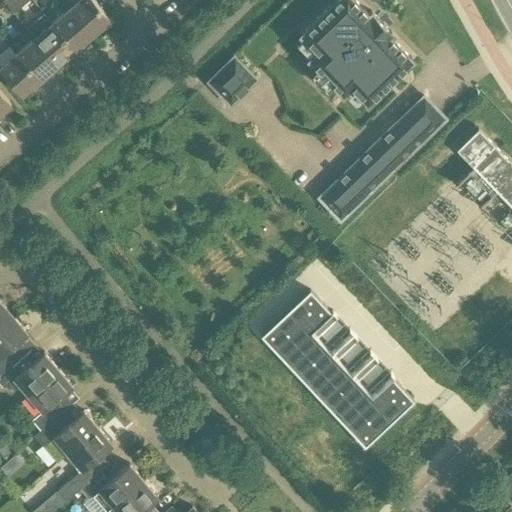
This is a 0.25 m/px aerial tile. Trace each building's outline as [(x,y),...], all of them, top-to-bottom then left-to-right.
[(94,0),(75,0),(69,6),(92,33),(101,25),(105,29),(113,22),(94,0)] [(369,11),(370,11),(368,12),(356,0),(333,0),(303,29),(302,29),(301,31),(302,33),(303,32),(317,48),(311,54),(310,54),(308,55),(310,57),(311,57),(341,88),(340,89),(342,91),(344,89),(350,82),(365,97),(365,98),(366,100),(368,98),(409,58),(411,57),(410,55),(409,55),(388,33),(389,31),(390,32),(391,30),(390,29),(389,29),(372,11),(371,9),(369,11)] [(69,6),(52,20),(78,52),(86,46),(82,41),(92,33),(69,6)] [(52,20),(34,35),(58,62),(67,54),(71,58),(78,52),(52,20)] [(58,62),(34,35),(16,50),(43,82),(50,76),(47,72),(58,62)] [(43,82),(16,50),(0,64),(0,67),(22,93),(32,84),(36,88),(43,82)] [(230,103),(256,79),(235,56),(209,81),(230,103)] [(0,119),(4,116),(1,112),(11,103),(0,89),(0,119)] [(319,195),(339,217),(444,116),(423,94),(319,195)] [(511,164),(476,127),(456,147),(475,167),(511,205),(511,164)] [(393,379),(370,400),(348,377),(328,356),(307,335),(331,312),(309,288),(260,335),(364,446),(414,399),(393,379)] [(0,300),(0,321),(11,312),(0,300)] [(11,312),(0,321),(0,367),(13,356),(5,347),(25,329),(11,312)] [(18,352),(13,356),(0,367),(0,382),(2,385),(7,380),(14,390),(20,385),(26,392),(56,365),(42,349),(27,363),(18,352)] [(56,365),(26,392),(40,408),(30,417),(39,427),(53,415),(59,410),(56,407),(65,399),(60,392),(71,382),(56,365)] [(53,415),(39,427),(32,433),(55,459),(95,424),(81,408),(62,425),(53,415)] [(110,441),(95,424),(55,459),(57,461),(67,453),(79,467),(56,487),(65,497),(78,486),(98,468),(103,464),(95,454),(110,441)] [(98,468),(78,486),(88,498),(92,494),(105,509),(141,477),(127,461),(107,478),(98,468)] [(141,477),(105,509),(106,511),(113,506),(118,511),(136,511),(156,494),(141,477)] [(197,511),(190,503),(180,511),(177,511),(171,504),(161,511),(197,511)]
